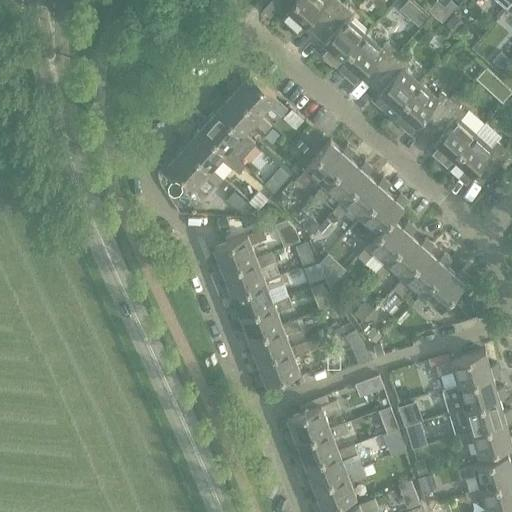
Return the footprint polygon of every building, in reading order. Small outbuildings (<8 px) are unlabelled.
[(270,0),(262,10),(270,16),(276,9),(281,14),(280,16),(299,33),(306,26),(315,35),(343,3),(339,0),(270,0)] [(408,0),(406,0),(399,8),(405,13),(413,5),(408,0)] [(451,0),(450,0),(445,7),(451,12),(457,5),(451,0)] [(511,0),(497,0),(507,8),(511,2),(511,0)] [(317,50),(336,66),(366,33),(350,19),(355,14),(343,3),(315,35),(324,42),(317,50)] [(455,14),(446,24),(456,33),(457,32),(465,23),(455,14)] [(366,33),(336,66),(354,83),(361,76),(370,85),(399,53),(386,42),(381,47),(366,33)] [(373,100),(392,116),(422,83),(405,69),(410,63),(399,53),(370,85),(379,93),(373,100)] [(490,63),(489,64),(498,72),(499,70),(505,63),(497,56),(490,63)] [(511,68),(507,64),(501,71),(510,79),(511,75),(511,68)] [(487,66),(476,78),(487,88),(498,76),(487,66)] [(232,91),(260,115),(269,105),(280,114),(287,107),(276,96),(250,72),(240,83),(234,78),(227,86),(232,91)] [(422,83),(392,116),(410,133),(417,126),(426,134),(454,103),(442,92),(437,97),(422,83)] [(502,83),(497,88),(497,95),(503,101),(511,91),(502,83)] [(217,109),(244,133),(254,123),(266,134),(273,127),(260,115),(232,91),(224,101),(218,96),(211,104),(217,109)] [(429,149),(447,166),(476,133),(461,118),(466,113),(454,103),(426,134),(435,142),(429,149)] [(200,127),(228,151),(238,140),(249,151),(256,143),(244,133),(217,109),(207,119),(202,114),(195,122),(200,127)] [(185,145),(212,168),(221,158),(233,169),(240,161),(228,151),(200,127),(192,137),(186,132),(179,140),(185,145)] [(266,134),(265,136),(273,143),(281,134),(273,127),(266,134)] [(476,133),(447,166),(466,183),(472,175),(482,184),(510,153),(497,141),(492,147),(476,133)] [(299,138),(294,144),(306,155),(311,150),(299,138)] [(314,175),(324,184),(350,157),(354,151),(347,145),(342,150),(331,140),(306,168),(307,168),(296,180),(304,187),(314,175)] [(212,169),(212,168),(185,145),(175,155),(170,150),(163,158),(196,187),(205,176),(217,187),(224,179),(212,169)] [(350,157),(324,184),(325,184),(314,196),(322,203),(332,191),(342,200),(367,173),(372,167),(365,161),(360,166),(350,157)] [(367,173),(342,200),(332,212),(340,219),(351,207),(361,216),(385,189),(390,183),(383,177),(378,182),(367,173)] [(273,174),(265,183),(275,192),(283,183),(273,174)] [(385,189),(361,216),(350,228),(358,235),(368,223),(378,232),(393,217),(404,205),(404,204),(408,199),(401,193),(396,198),(385,189)] [(283,192),(276,199),(284,206),(290,199),(283,192)] [(311,215),(302,224),(311,233),(319,224),(311,215)] [(227,216),(217,220),(221,230),(231,226),(227,216)] [(376,252),(386,261),(410,234),(416,228),(408,221),(403,227),(393,217),(378,232),(367,244),(368,245),(358,256),(365,263),(376,252)] [(327,218),(318,228),(326,234),(334,225),(327,218)] [(223,271),(257,257),(252,244),(267,238),(263,228),(249,234),(248,233),(214,247),(220,261),(212,264),(216,274),(223,271)] [(421,243),(410,234),(386,261),(375,272),(383,279),(393,268),(403,277),(429,250),(434,244),(426,237),(421,243)] [(285,246),(272,251),(275,261),(288,256),(285,246)] [(429,250),(403,277),(393,288),(401,295),(411,284),(421,293),(446,266),(452,260),(444,253),(439,259),(429,250)] [(231,292),(232,292),(266,279),(261,266),(275,261),(272,251),(257,257),(223,271),(228,283),(221,286),(224,295),(231,292)] [(331,257),(322,261),(327,272),(336,268),(331,257)] [(320,260),(310,263),(315,276),(325,272),(320,260)] [(446,266),(421,293),(411,304),(419,311),(429,300),(440,309),(465,282),(464,281),(469,276),(462,269),(457,275),(446,266)] [(240,315),(274,301),(270,289),(284,283),(280,273),(266,279),(232,292),(237,306),(230,309),(233,318),(240,315)] [(242,340),(249,337),(283,324),(278,311),(293,306),(289,296),(274,301),(240,315),(245,328),(238,331),(242,340)] [(365,300),(354,312),(362,320),(374,308),(365,300)] [(250,363),(258,360),(292,346),(287,333),(301,328),(298,318),(283,324),(249,337),(254,350),(247,353),(250,363)] [(374,326),(367,334),(376,342),(383,334),(374,326)] [(325,333),(306,340),(310,350),(329,343),(325,333)] [(306,340),(292,346),(258,360),(263,375),(256,377),(259,385),(265,383),(301,370),(295,356),(310,350),(306,340)] [(364,340),(350,344),(357,363),(370,358),(364,340)] [(380,344),(374,347),(377,356),(385,354),(384,352),(382,344),(380,344)] [(454,370),(458,384),(493,374),(499,372),(497,363),(490,365),(485,350),(452,360),(450,360),(450,361),(436,365),(439,375),(454,370)] [(449,352),(428,358),(428,359),(431,366),(436,365),(450,360),(452,360),(450,353),(449,352)] [(360,381),(356,383),(360,395),(384,386),(380,373),(367,378),(360,381)] [(460,394),(464,407),(499,397),(506,395),(503,386),(496,388),(493,374),(458,384),(442,388),(445,399),(460,394)] [(467,417),(471,430),(506,421),(511,418),(511,415),(510,409),(503,411),(499,397),(464,407),(449,411),(452,422),(467,417)] [(297,441),(331,427),(326,415),(340,409),(337,399),(322,405),(322,404),(288,417),(293,432),(286,435),(290,444),(297,441)] [(392,404),(379,409),(387,432),(400,427),(392,404)] [(421,420),(406,424),(409,434),(424,430),(421,420)] [(511,433),(510,434),(506,421),(471,430),(456,435),(459,445),(474,440),(478,454),(511,444),(511,433)] [(298,466),(305,463),(339,449),(335,437),(349,431),(345,422),(331,427),(297,441),(302,454),(294,456),(298,466)] [(387,432),(384,433),(391,455),(407,449),(400,427),(387,432)] [(306,487),(313,484),(348,472),(343,459),(358,454),(357,451),(355,447),(355,445),(354,444),(339,449),(305,463),(310,476),(303,479),(306,487)] [(481,488),(511,479),(511,465),(508,454),(474,464),(474,465),(459,469),(462,479),(477,474),(481,488)] [(418,461),(415,462),(419,475),(428,473),(424,459),(418,461)] [(373,464),(363,467),(366,476),(376,472),(373,464)] [(363,466),(348,472),(313,484),(319,499),(312,501),(315,510),(322,507),(323,508),(357,495),(352,482),(366,476),(363,467),(363,466)] [(419,476),(423,490),(436,486),(432,472),(419,476)] [(406,481),(398,484),(402,493),(410,490),(414,488),(415,488),(411,479),(406,481)] [(484,498),(488,511),(511,504),(511,479),(481,488),(465,492),(468,502),(484,498)] [(367,511),(379,508),(375,498),(360,503),(336,511),(367,511)]
